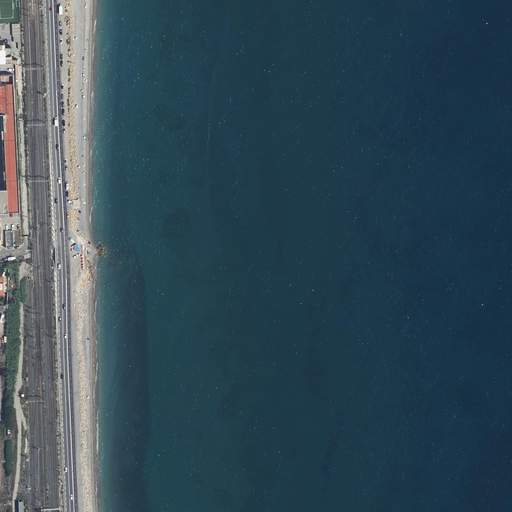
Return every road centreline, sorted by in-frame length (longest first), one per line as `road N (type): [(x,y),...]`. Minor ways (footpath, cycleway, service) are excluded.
road 1 (primary): [(70,511),(49,0)]
road 2 (unknown): [(28,252),(18,131)]
